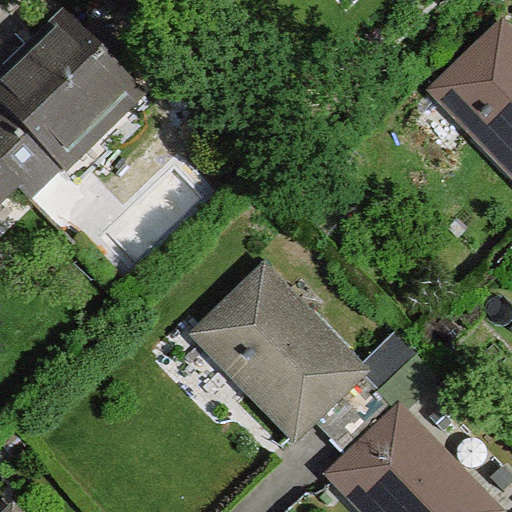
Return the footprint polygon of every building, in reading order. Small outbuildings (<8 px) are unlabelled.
[(74,15),(0,83),(0,91),(72,169),(150,97),(74,15)] [(511,24),(509,21),(437,89),(511,168),(511,24)] [(0,164),(0,207),(22,186),(0,164)] [(270,266),(198,334),(301,443),(373,375),(270,266)] [(506,511),(406,405),(334,473),(370,511),(506,511)]
